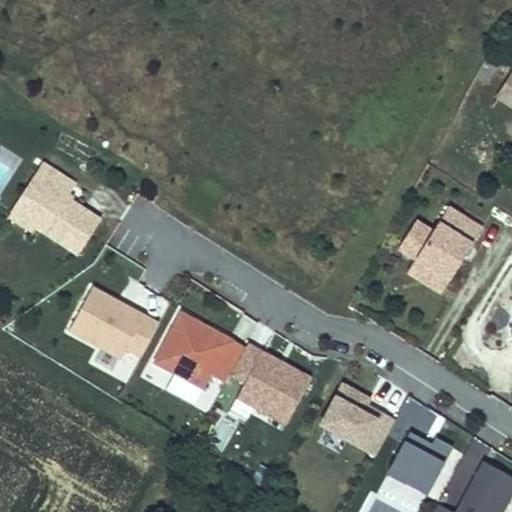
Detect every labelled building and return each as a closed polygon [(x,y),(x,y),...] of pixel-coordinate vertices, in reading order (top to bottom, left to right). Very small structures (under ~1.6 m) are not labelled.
[(511,100),(505,96),(498,107),(511,115),(511,100)] [(0,192),(20,156),(0,145),(0,192)] [(66,186),(30,163),(10,195),(26,205),(24,209),(26,225),(30,228),(69,253),(89,222),(56,201),(66,186)] [(0,209),(0,218),(25,235),(30,228),(26,225),(24,209),(26,205),(10,195),(0,209)] [(443,284),(476,234),(442,212),(427,236),(410,225),(393,252),(409,263),(443,284)] [(443,284),(409,263),(401,275),(435,297),(443,284)] [(93,288),(71,332),(122,357),(124,350),(141,358),(160,323),(93,288)] [(511,299),(510,302),(511,303),(511,322),(501,340),(511,347),(511,299)] [(205,376),(219,384),(224,376),(238,350),(219,339),(217,343),(190,328),(192,324),(175,315),(149,363),(197,390),(205,376)] [(230,399),(274,423),(299,380),(241,346),(238,350),(224,376),(239,384),(230,399)] [(371,414),(357,406),(360,400),(333,385),(310,426),(315,429),(336,440),(352,448),(371,414)] [(369,458),(388,423),(371,414),(352,448),(369,458)] [(330,453),(336,440),(315,429),(308,442),(330,453)] [(416,496),(442,449),(426,439),(422,446),(400,434),(378,475),(416,496)] [(496,511),(511,483),(511,473),(481,457),(453,509),(435,499),(428,511),(496,511)]
